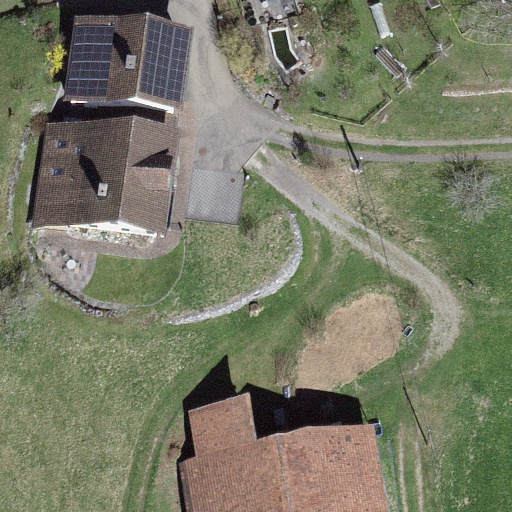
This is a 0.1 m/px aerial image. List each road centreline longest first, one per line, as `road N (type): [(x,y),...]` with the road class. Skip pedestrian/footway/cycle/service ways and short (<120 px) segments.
road 1 (track): [(259,141),(353,231),(327,312),(201,389),(154,457),(151,511)]
road 2 (track): [(353,231),(454,313),(453,355),(421,416),(429,511)]
road 3 (track): [(259,141),(446,164),(511,156)]
road 4 (unclassified): [(204,0),(201,13),(259,141)]
